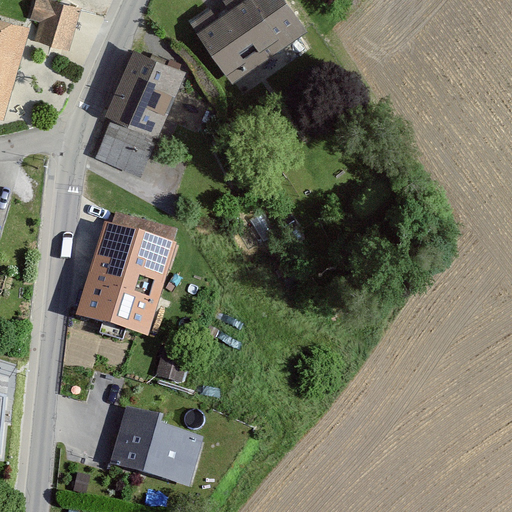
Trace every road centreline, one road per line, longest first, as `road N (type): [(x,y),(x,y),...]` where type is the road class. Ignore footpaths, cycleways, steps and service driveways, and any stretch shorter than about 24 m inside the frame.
road 1 (tertiary): [(76,141),(35,511)]
road 2 (tertiary): [(136,0),(76,141)]
